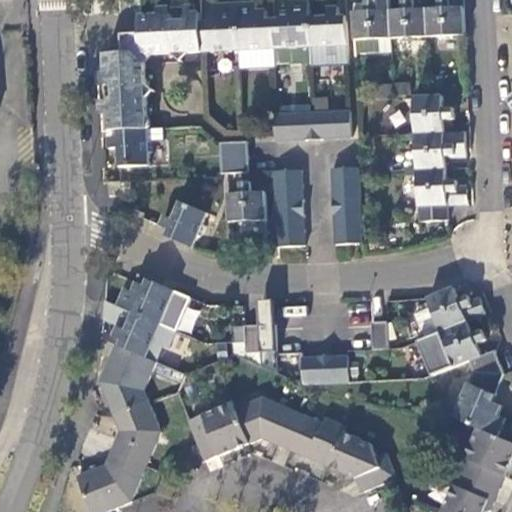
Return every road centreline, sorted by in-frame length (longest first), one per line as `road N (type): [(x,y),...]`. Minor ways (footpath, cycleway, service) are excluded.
road 1 (residential): [(66,216),(69,278),(57,365),(8,511)]
road 2 (residential): [(323,279),(199,272),(66,216)]
road 3 (residential): [(479,0),(490,243)]
road 4 (residential): [(66,216),(52,0)]
road 5 (residential): [(490,243),(405,273),(323,279)]
road 6 (residential): [(321,154),(323,279)]
